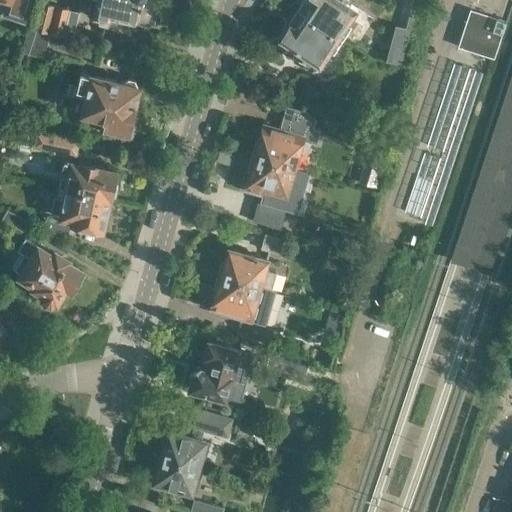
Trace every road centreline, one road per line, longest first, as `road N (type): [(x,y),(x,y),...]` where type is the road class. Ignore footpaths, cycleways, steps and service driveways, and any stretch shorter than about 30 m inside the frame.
road 1 (residential): [(123,377),(232,0)]
road 2 (residential): [(84,511),(123,377)]
